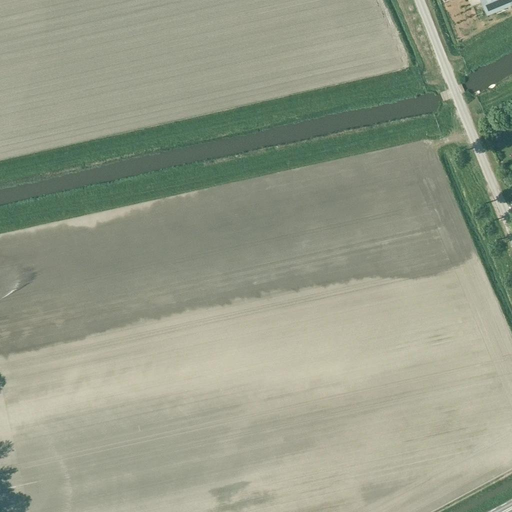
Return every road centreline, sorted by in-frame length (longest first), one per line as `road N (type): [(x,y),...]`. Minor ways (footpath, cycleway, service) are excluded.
road 1 (track): [(511,88),(439,124),(0,219)]
road 2 (unclassified): [(419,0),(511,230)]
